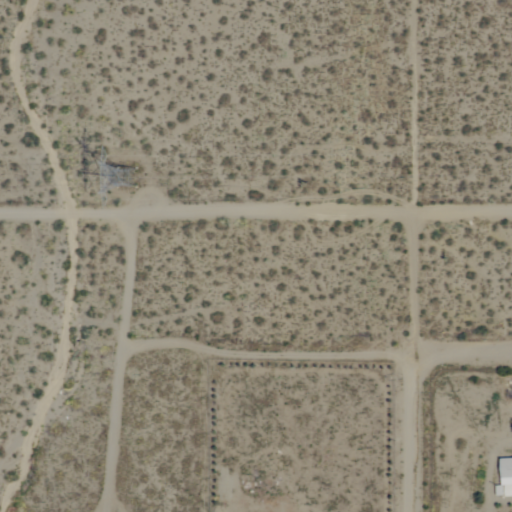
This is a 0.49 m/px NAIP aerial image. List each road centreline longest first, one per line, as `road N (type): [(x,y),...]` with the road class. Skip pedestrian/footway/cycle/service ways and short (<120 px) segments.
road 1 (track): [(412,511),(417,0)]
road 2 (residential): [(0,218),(511,217)]
road 3 (track): [(126,217),(102,511)]
road 4 (track): [(120,348),(157,343),(214,353),(411,357)]
